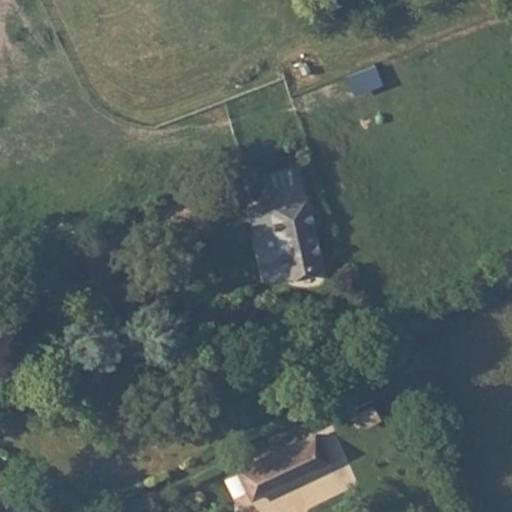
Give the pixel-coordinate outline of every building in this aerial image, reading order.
[(204,192),(184,203),(193,221),(212,211),(204,192)] [(269,243),(263,199),(245,198),(245,217),(240,218),(241,301),(281,301),(279,241),(269,243)] [(278,200),(263,199),(269,243),(279,241),(278,200)] [(277,448),(201,482),(207,495),(213,492),(219,505),(266,484),(267,487),(290,477),(277,448)] [(213,492),(207,495),(214,511),(267,487),(266,484),(219,505),(213,492)]
